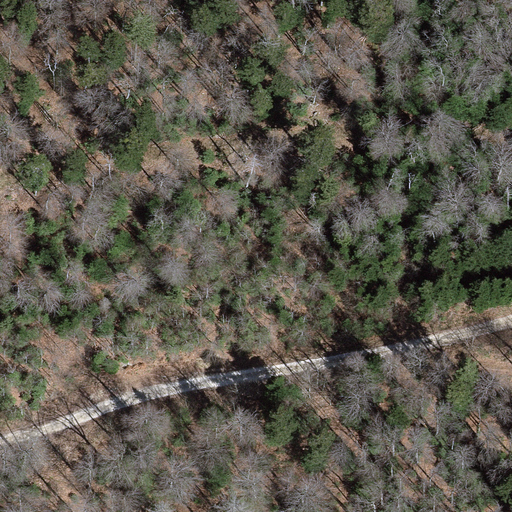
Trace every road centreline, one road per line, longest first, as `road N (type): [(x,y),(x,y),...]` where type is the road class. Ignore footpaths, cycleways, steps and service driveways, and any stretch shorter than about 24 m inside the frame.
road 1 (track): [(511,319),(343,359),(185,382),(0,440)]
road 2 (track): [(343,359),(511,373)]
